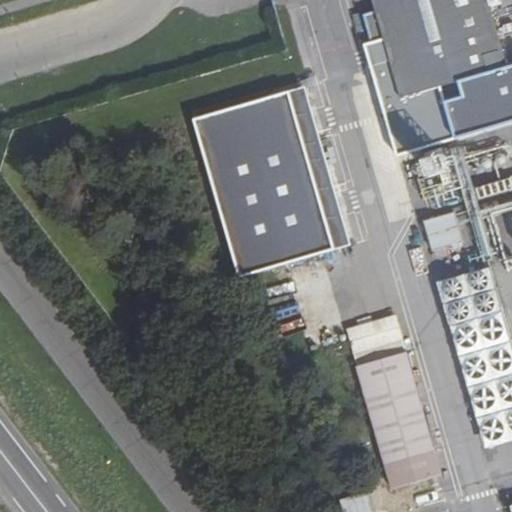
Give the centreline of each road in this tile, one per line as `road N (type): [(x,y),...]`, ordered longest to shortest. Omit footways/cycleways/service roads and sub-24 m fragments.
road 1 (unclassified): [(187,511),(0,268)]
road 2 (unclassified): [(149,0),(93,34),(0,62)]
